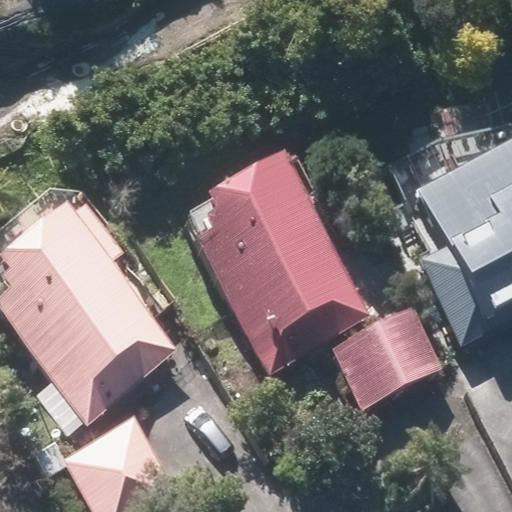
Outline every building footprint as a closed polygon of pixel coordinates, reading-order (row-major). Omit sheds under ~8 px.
[(485,331),(511,317),(511,148),(413,198),(442,256),(416,269),(457,352),(488,336),(485,331)] [(288,172),(185,227),(267,378),(369,323),(288,172)] [(174,357),(109,282),(125,267),(87,223),(70,238),(61,228),(0,281),(0,331),(88,433),(174,357)] [(410,322),(331,361),(359,416),(437,378),(410,322)] [(176,511),(132,422),(56,459),(82,511),(176,511)]
